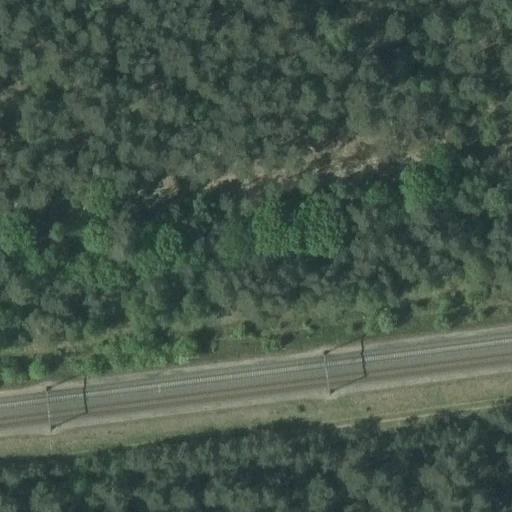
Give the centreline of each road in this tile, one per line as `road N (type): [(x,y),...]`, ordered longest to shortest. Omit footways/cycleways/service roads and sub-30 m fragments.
road 1 (track): [(511,404),(0,471)]
road 2 (track): [(378,511),(511,492)]
